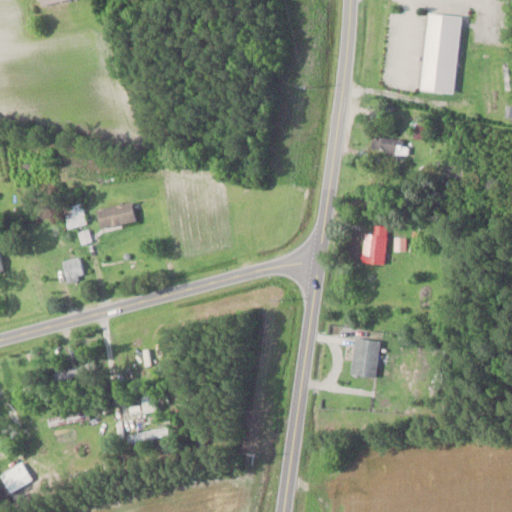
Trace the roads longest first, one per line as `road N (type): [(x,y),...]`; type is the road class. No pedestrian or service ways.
road 1 (tertiary): [(282,511),(350,0)]
road 2 (residential): [(0,340),(319,254)]
